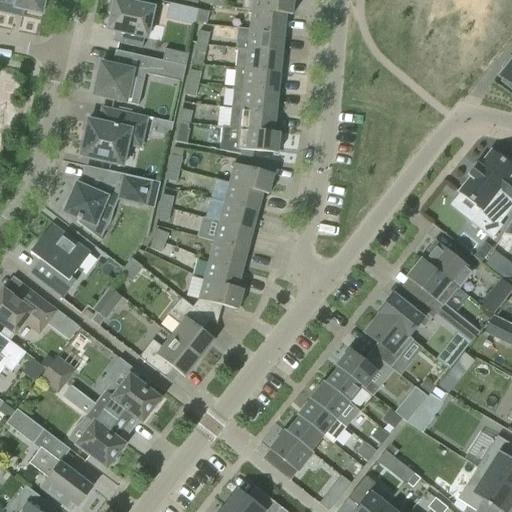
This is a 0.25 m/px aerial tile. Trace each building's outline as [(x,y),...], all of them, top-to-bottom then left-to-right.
[(0,0),(0,12),(14,16),(15,9),(41,15),(44,0),(0,0)] [(111,14),(107,30),(115,32),(112,43),(142,49),(144,38),(147,39),(150,23),(154,24),(158,4),(138,0),(130,0),(130,3),(114,0),(113,3),(109,2),(107,13),(111,14)] [(211,0),(210,6),(226,8),(225,0),(211,0)] [(243,0),(242,11),(251,12),(251,11),(286,14),(286,15),(292,16),(293,0),(243,0)] [(169,4),(166,18),(195,24),(195,23),(198,11),(169,4)] [(195,23),(200,24),(205,25),(208,13),(198,11),(195,23)] [(251,11),(251,12),(249,31),(284,35),(286,15),(286,14),(251,11)] [(240,30),(238,50),(247,51),(281,54),(284,35),(249,31),(240,30)] [(206,46),(208,35),(198,33),(196,44),(206,46)] [(203,58),(206,46),(196,44),(193,56),(203,58)] [(162,62),(167,63),(185,67),(188,55),(164,50),(162,62)] [(238,50),(236,70),(279,74),(281,54),(247,51),(238,50)] [(100,64),(93,96),(138,106),(145,75),(163,79),(167,63),(162,62),(115,51),(112,66),(100,64)] [(511,89),(511,59),(511,60),(509,58),(500,69),(503,71),(498,77),(502,80),(500,83),(511,91),(511,89)] [(236,70),(234,90),(277,94),(279,74),(236,70)] [(187,83),(197,86),(200,73),(190,71),(187,83)] [(195,98),(197,86),(187,83),(185,95),(195,98)] [(234,90),(232,110),(275,114),(277,94),(234,90)] [(122,167),(128,141),(140,143),(146,118),(102,108),(99,124),(91,122),(87,121),(85,132),(79,157),(122,167)] [(232,110),(230,128),(230,129),(273,134),(273,133),(275,114),(232,110)] [(179,123),(189,125),(191,113),(181,111),(179,123)] [(189,125),(179,123),(176,135),(174,143),(184,145),(189,125)] [(278,148),(279,134),(273,133),(273,134),(230,129),(230,128),(222,127),(219,151),(240,155),(240,151),(273,154),(277,155),(278,148)] [(470,179),(458,193),(480,210),(470,224),(491,240),(501,227),(499,225),(511,207),(511,180),(508,178),(511,172),(511,169),(508,166),(510,163),(498,154),(496,157),(491,152),(479,167),(477,165),(468,177),(470,179)] [(171,157),(168,169),(178,171),(181,159),(171,157)] [(269,174),(234,165),(229,184),(262,193),(262,194),(268,195),(271,182),(273,175),(269,174)] [(178,171),(168,169),(166,181),(176,183),(178,171)] [(111,221),(113,213),(118,202),(154,210),(160,184),(107,172),(103,187),(101,192),(93,188),(91,191),(75,184),(63,214),(77,220),(75,223),(101,242),(103,235),(111,221)] [(229,184),(223,204),(257,212),(262,194),(262,193),(229,184)] [(162,196),(160,208),(170,210),(172,198),(162,196)] [(223,204),(218,223),(252,232),(257,212),(223,204)] [(170,210),(160,208),(157,220),(167,222),(170,210)] [(197,238),(213,242),(247,251),(252,232),(218,223),(202,219),(197,238)] [(511,220),(502,235),(511,236),(511,220)] [(29,275),(63,300),(76,283),(72,279),(90,255),(51,226),(29,254),(39,261),(29,275)] [(156,231),(153,240),(162,244),(166,234),(156,231)] [(162,244),(153,240),(149,250),(158,253),(162,244)] [(213,242),(208,262),(242,271),(247,251),(213,242)] [(457,289),(474,268),(455,253),(453,256),(435,242),(421,261),(457,289)] [(483,244),(472,258),(480,264),(491,250),(483,244)] [(120,274),(131,283),(142,269),(131,260),(120,274)] [(457,289),(421,261),(406,279),(442,308),(457,289)] [(208,262),(203,281),(237,290),(237,289),(242,271),(208,262)] [(239,304),(243,291),(237,289),(237,290),(203,281),(198,301),(192,308),(210,323),(216,327),(221,307),(233,310),(237,311),(239,304)] [(492,316),(511,290),(511,289),(501,281),(480,307),(491,317),(492,316)] [(56,311),(40,299),(24,287),(14,299),(5,292),(3,290),(0,294),(0,325),(14,336),(23,324),(27,326),(30,322),(42,331),(56,311)] [(104,320),(121,298),(109,289),(92,310),(104,320)] [(423,329),(431,319),(416,307),(413,312),(393,296),(378,315),(412,342),(412,341),(408,338),(419,325),(423,329)] [(179,326),(170,337),(199,360),(214,341),(202,332),(210,323),(192,308),(180,299),(167,316),(179,326)] [(478,333),(450,311),(441,322),(470,344),(478,333)] [(390,369),(412,342),(378,315),(377,315),(378,316),(364,334),(376,344),(369,353),(390,369)] [(491,317),(483,333),(511,346),(511,343),(511,326),(492,316),(491,317)] [(0,372),(3,368),(11,373),(25,354),(0,335),(0,372)] [(199,360),(170,337),(161,348),(152,341),(138,359),(165,379),(173,370),(184,379),(199,360)] [(369,382),(377,372),(349,350),(335,368),(337,370),(360,389),(361,388),(372,398),(378,390),(369,382)] [(56,358),(48,370),(66,384),(75,372),(56,358)] [(32,361),(22,374),(35,384),(44,371),(32,361)] [(66,384),(48,370),(39,381),(58,395),(66,384)] [(349,403),(360,389),(337,370),(325,384),(349,403)] [(446,373),(437,386),(443,390),(452,378),(446,373)] [(124,428),(132,419),(133,417),(141,423),(159,400),(143,388),(129,377),(119,390),(114,387),(110,387),(96,406),(124,428)] [(426,380),(418,391),(427,398),(434,389),(435,387),(426,380)] [(323,383),(309,401),(309,402),(334,421),(344,429),(358,411),(349,403),(325,384),(323,383)] [(401,404),(414,414),(419,408),(427,398),(418,391),(414,388),(406,398),(401,404)] [(414,414),(406,424),(422,434),(446,396),(434,389),(427,398),(419,408),(414,414)] [(321,437),(334,421),(309,402),(297,417),(298,419),(321,437)] [(3,405),(0,408),(0,414),(9,421),(14,414),(3,405)] [(124,428),(96,406),(81,425),(82,429),(86,432),(76,446),(90,457),(106,469),(124,446),(116,440),(124,428)] [(6,425),(33,446),(44,432),(17,411),(14,414),(9,421),(6,425)] [(389,413),(382,422),(393,431),(400,422),(389,413)] [(310,452),(321,437),(298,419),(286,433),(310,452)] [(378,429),(370,439),(380,447),(388,437),(378,429)] [(312,454),(310,452),(286,433),(284,432),(269,451),(296,473),(312,454)] [(511,447),(496,437),(476,469),(511,491),(511,461),(508,459),(511,453),(511,447)] [(367,462),(374,453),(365,445),(357,455),(367,462)] [(41,489),(55,500),(70,511),(75,506),(76,508),(92,488),(76,476),(40,448),(28,465),(48,480),(41,489)] [(384,452),(376,462),(391,473),(398,463),(384,452)] [(511,491),(476,469),(456,500),(474,511),(481,502),(496,511),(507,511),(511,504),(511,491)] [(413,475),(405,485),(411,490),(419,480),(413,475)] [(330,490),(339,497),(350,485),(340,477),(330,490)] [(376,485),(354,511),(383,511),(387,507),(388,508),(394,500),(376,485)] [(36,511),(31,508),(39,498),(25,487),(10,507),(13,511),(36,511)] [(264,511),(237,490),(223,508),(228,511),(264,511)] [(434,499),(427,509),(430,511),(433,511),(440,504),(434,499)]
